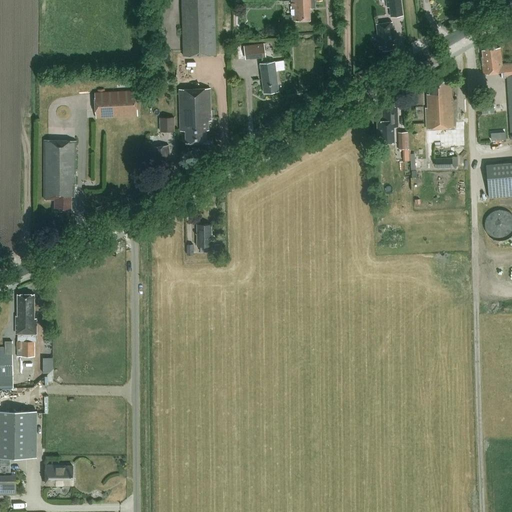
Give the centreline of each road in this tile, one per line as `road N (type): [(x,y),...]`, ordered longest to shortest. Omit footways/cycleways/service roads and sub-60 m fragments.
road 1 (secondary): [(124,216),(511,0)]
road 2 (track): [(474,201),(484,511)]
road 3 (unclassified): [(136,511),(134,247),(124,216)]
road 4 (secondary): [(0,279),(124,216)]
